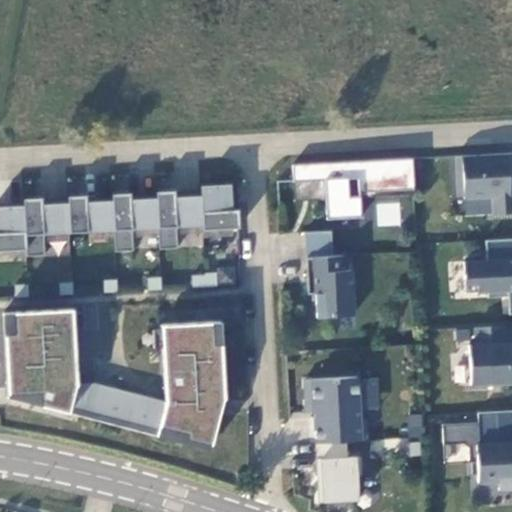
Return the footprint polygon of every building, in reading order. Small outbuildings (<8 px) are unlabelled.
[(493,214),(511,212),(511,178),(509,179),(508,170),(511,170),(511,152),(456,156),(458,196),(464,195),(464,199),(492,197),(493,214)] [(414,194),(412,158),(292,165),(293,181),(324,179),(325,199),(326,219),(360,217),(359,197),(359,192),(412,189),(412,194),(414,194)] [(324,179),(293,181),(294,201),(325,199),(324,179)] [(230,183),(200,185),(200,195),(202,225),(202,229),(238,227),(237,209),(231,209),(230,183)] [(156,197),(158,227),(159,248),(177,247),(176,226),(202,225),(200,195),(175,196),(174,190),(156,191),(156,197)] [(112,193),(112,199),(114,230),(115,251),(133,250),(132,228),(158,227),(156,197),(130,198),(130,192),(112,193)] [(67,195),(68,202),(69,232),(114,230),(112,199),(86,201),(86,194),(67,195)] [(23,198),(23,204),(26,248),(26,256),(45,255),(43,233),(69,232),(68,202),(42,203),(42,197),(23,198)] [(409,227),(410,199),(376,198),(376,226),(409,227)] [(0,205),(0,249),(26,248),(23,204),(0,205)] [(306,257),(332,255),(331,231),(304,232),(306,257)] [(511,237),(485,239),(486,260),(463,261),(465,292),(487,291),(488,296),(509,295),(508,289),(511,289),(511,237)] [(332,255),(306,257),(307,293),(315,293),(316,317),(353,314),(351,269),(344,270),(343,255),(332,255)] [(205,275),(205,286),(217,285),(216,273),(205,273),(205,275)] [(205,286),(205,275),(191,275),(192,287),(205,286)] [(161,289),(160,277),(147,278),(148,289),(161,289)] [(117,291),(116,279),(103,280),(103,291),(117,291)] [(59,294),(72,293),(72,282),(59,282),(59,294)] [(15,296),(28,296),(28,284),(14,285),(15,296)] [(212,321),(161,324),(165,401),(76,383),(72,308),(3,312),(8,396),(68,412),(69,408),(157,431),(158,426),(185,433),(184,438),(211,445),(223,397),(220,343),(213,343),(212,321)] [(220,343),(219,321),(212,321),(213,343),(220,343)] [(511,380),(511,340),(468,343),(470,383),(511,380)] [(345,440),(365,439),(364,418),(359,418),(357,376),(304,379),(305,408),(313,408),(315,442),(345,440)] [(511,408),(477,411),(479,442),(476,442),(477,461),(472,461),(473,472),(477,472),(478,480),(498,479),(498,488),(511,487),(511,478),(511,408)] [(423,435),(422,414),(408,415),(409,436),(423,435)] [(315,442),(319,501),(357,499),(356,474),(361,473),(360,456),(346,456),(345,440),(315,442)]
